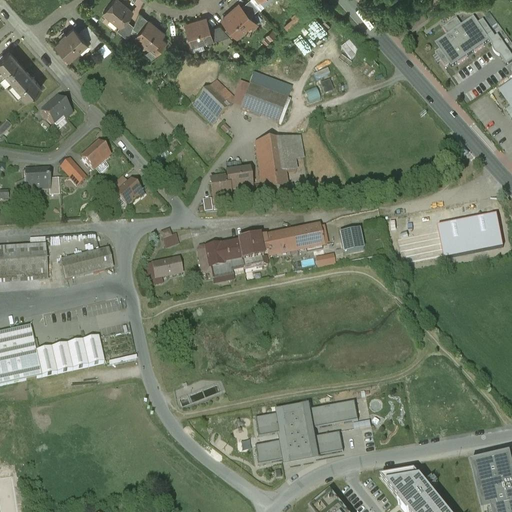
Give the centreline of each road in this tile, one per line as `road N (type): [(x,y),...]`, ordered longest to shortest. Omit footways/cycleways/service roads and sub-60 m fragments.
road 1 (residential): [(120,228),(124,277),(159,403),(204,458),(274,509)]
road 2 (residential): [(511,436),(322,472),(274,509)]
road 3 (tertiary): [(501,176),(345,0)]
road 4 (residential): [(187,222),(371,210)]
road 5 (residential): [(99,115),(187,222)]
road 6 (residential): [(501,176),(432,205),(371,210)]
road 7 (residential): [(0,233),(120,228)]
